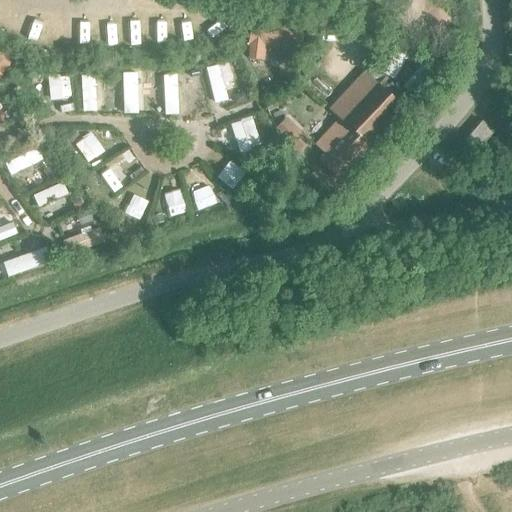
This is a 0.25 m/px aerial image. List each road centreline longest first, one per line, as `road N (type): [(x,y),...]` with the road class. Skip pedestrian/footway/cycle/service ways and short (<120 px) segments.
road 1 (unclassified): [(0,339),(306,245),(362,215),(417,168),(491,72),(487,0)]
road 2 (primary): [(0,492),(281,403),(511,347)]
road 3 (unclassified): [(227,511),(511,436)]
